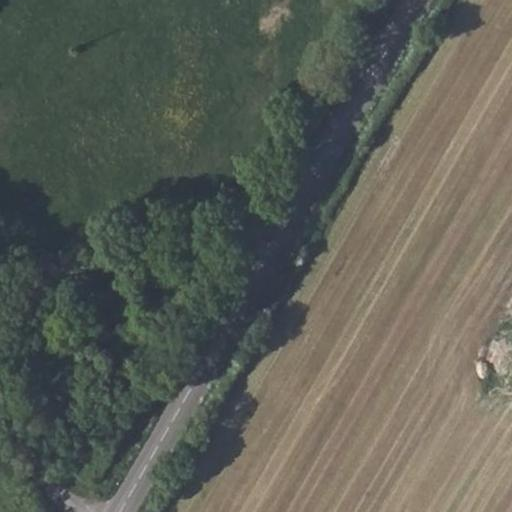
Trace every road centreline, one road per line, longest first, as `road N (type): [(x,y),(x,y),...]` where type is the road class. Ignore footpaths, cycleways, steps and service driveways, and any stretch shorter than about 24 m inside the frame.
road 1 (tertiary): [(120,511),(416,0)]
road 2 (track): [(71,511),(42,495),(0,400)]
